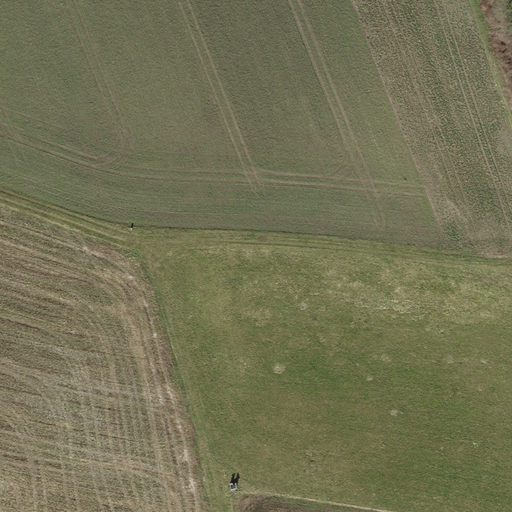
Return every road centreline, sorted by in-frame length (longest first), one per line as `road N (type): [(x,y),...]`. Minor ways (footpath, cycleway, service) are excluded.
road 1 (track): [(222,511),(145,239),(511,263)]
road 2 (track): [(145,239),(0,194)]
